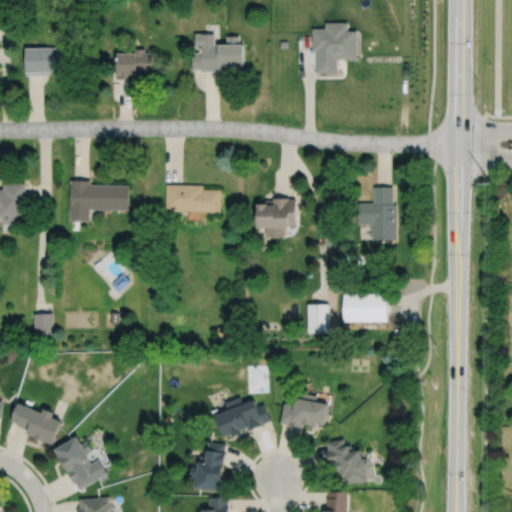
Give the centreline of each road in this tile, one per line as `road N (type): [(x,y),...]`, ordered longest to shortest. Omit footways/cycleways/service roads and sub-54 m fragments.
road 1 (secondary): [(455,511),(458,0)]
road 2 (residential): [(458,144),(356,143),(229,128),(0,130)]
